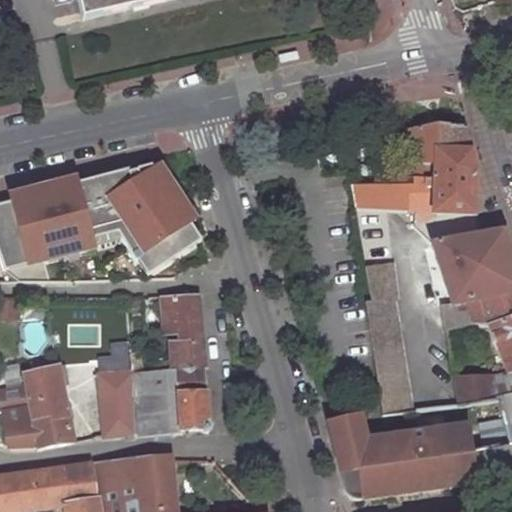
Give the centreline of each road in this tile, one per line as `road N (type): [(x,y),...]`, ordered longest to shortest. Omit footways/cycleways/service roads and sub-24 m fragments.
road 1 (residential): [(291,434),(0,467)]
road 2 (unknown): [(219,183),(286,166),(305,174),(341,361)]
road 3 (unknown): [(511,237),(421,235),(412,243),(436,390)]
road 4 (residential): [(442,50),(197,104)]
road 5 (residential): [(246,275),(155,288),(0,289)]
road 6 (residential): [(197,104),(0,148)]
road 7 (residential): [(246,275),(197,104)]
road 8 (tertiary): [(442,50),(472,77),(511,197)]
road 9 (residential): [(291,434),(246,275)]
